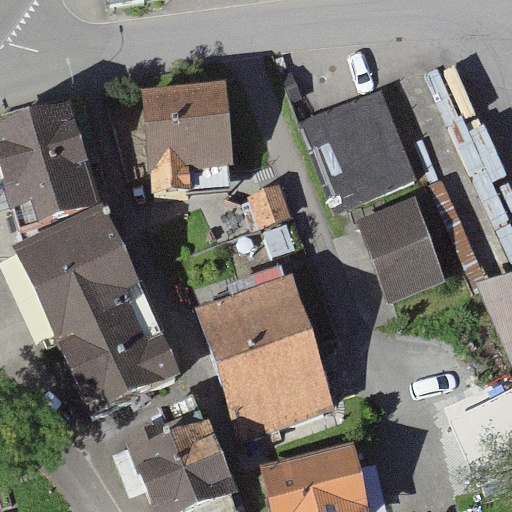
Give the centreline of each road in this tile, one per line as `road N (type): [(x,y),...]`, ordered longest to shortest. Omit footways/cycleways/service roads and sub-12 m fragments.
road 1 (track): [(0,36),(106,45),(511,19)]
road 2 (residential): [(96,511),(0,416)]
